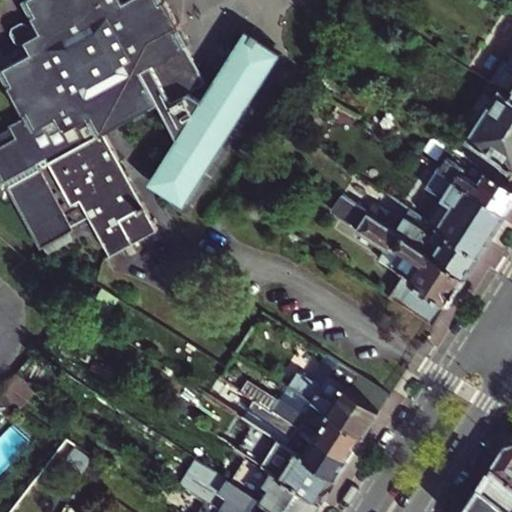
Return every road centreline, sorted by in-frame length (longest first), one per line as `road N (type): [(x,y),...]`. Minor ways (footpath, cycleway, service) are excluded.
road 1 (unknown): [(218,240),(295,275),(449,381)]
road 2 (tertiary): [(485,325),(364,511)]
road 3 (tertiary): [(415,511),(511,363)]
